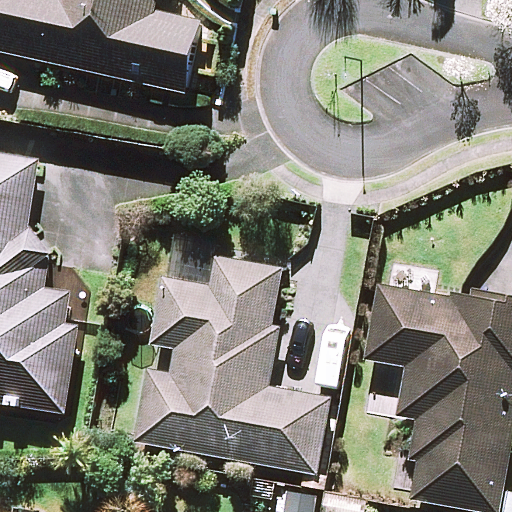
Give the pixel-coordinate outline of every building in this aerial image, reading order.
[(169,0),(0,0),(0,54),(192,96),(208,23),(166,14),(169,0)] [(43,167),(0,161),(0,416),(4,417),(5,408),(72,417),(88,298),(50,293),(57,242),(34,239),(43,167)] [(288,271),(222,261),(218,289),(171,282),(160,349),(182,352),(179,373),(155,370),(143,448),(323,476),(335,402),(275,393),(285,331),(279,330),(288,271)] [(511,303),(390,293),(384,367),(409,369),(405,418),(424,419),(417,506),(487,511),(511,511),(511,504),(511,303)] [(319,511),(321,498),(293,495),(291,511),(319,511)]
